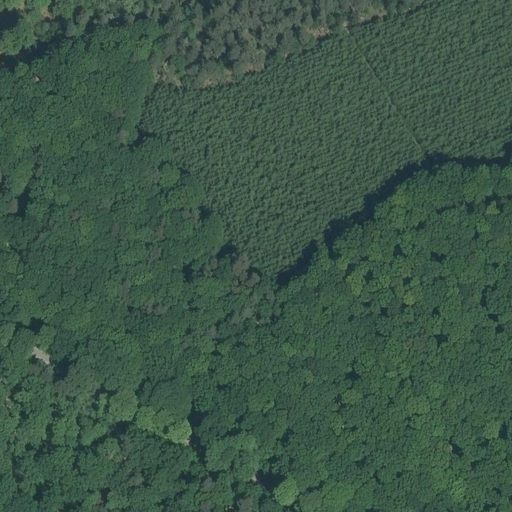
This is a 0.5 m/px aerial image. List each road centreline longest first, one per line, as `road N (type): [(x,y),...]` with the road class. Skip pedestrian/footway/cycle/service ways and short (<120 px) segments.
road 1 (track): [(0,334),(315,511)]
road 2 (track): [(8,511),(143,414)]
